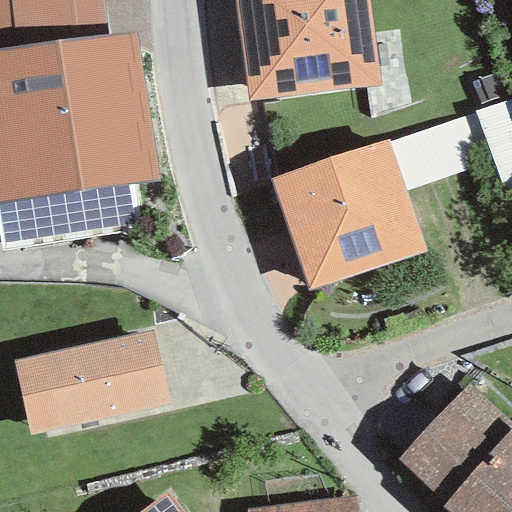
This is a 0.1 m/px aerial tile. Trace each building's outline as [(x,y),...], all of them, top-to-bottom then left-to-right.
[(0,0),(0,245),(0,248),(141,228),(131,178),(157,177),(133,28),(112,30),(105,0),(0,0)] [(365,0),(234,0),(245,97),(375,82),(365,0)] [(387,134),(270,174),(308,286),(425,247),(387,134)] [(151,329),(11,360),(28,432),(167,401),(151,329)] [(511,511),(511,416),(468,376),(397,451),(461,511),(511,511)] [(184,511),(163,486),(131,511),(184,511)] [(358,511),(357,494),(247,507),(247,511),(358,511)]
